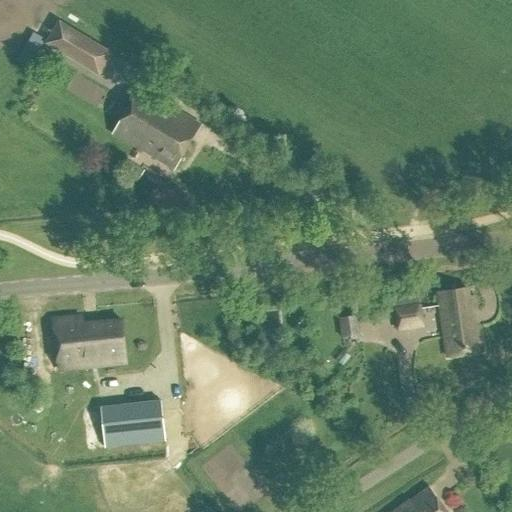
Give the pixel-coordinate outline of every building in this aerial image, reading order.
[(113,53),(59,21),(46,43),(99,76),(113,53)] [(33,31),(23,49),(37,56),(46,39),(33,31)] [(177,173),(204,128),(143,91),(116,136),(177,173)] [(132,163),(126,174),(138,181),(144,170),(132,163)] [(468,296),(467,288),(439,292),(447,356),(482,351),(479,324),(472,325),(471,312),(478,311),(476,295),(468,296)] [(418,294),(375,302),(378,314),(394,311),(398,330),(424,326),(418,294)] [(83,323),(83,316),(55,318),(60,369),(127,363),(124,320),(83,323)] [(340,318),(342,338),(361,336),(359,316),(340,318)] [(102,407),(101,407),(101,408),(103,425),(103,427),(105,447),(152,442),(166,441),(162,401),(135,403),(102,407)] [(68,444),(82,448),(85,437),(70,434),(68,444)] [(450,473),(439,477),(446,493),(456,489),(450,473)] [(447,511),(430,487),(395,511),(447,511)]
